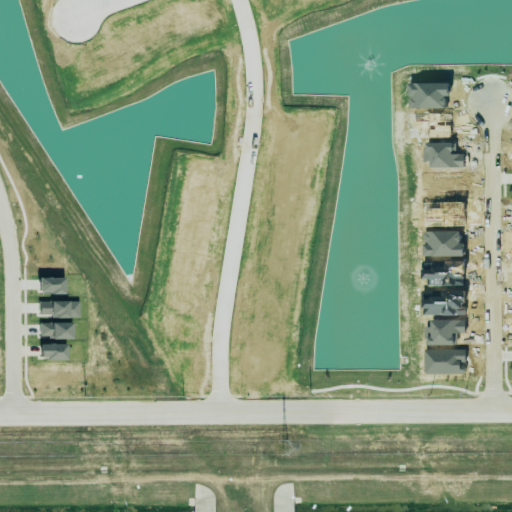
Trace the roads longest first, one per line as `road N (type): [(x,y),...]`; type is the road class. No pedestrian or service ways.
road 1 (residential): [(0,410),(511,408)]
road 2 (residential): [(217,409),(216,329),(252,114),(235,0)]
road 3 (residential): [(491,108),(490,408)]
road 4 (residential): [(0,202),(11,256),(16,410)]
